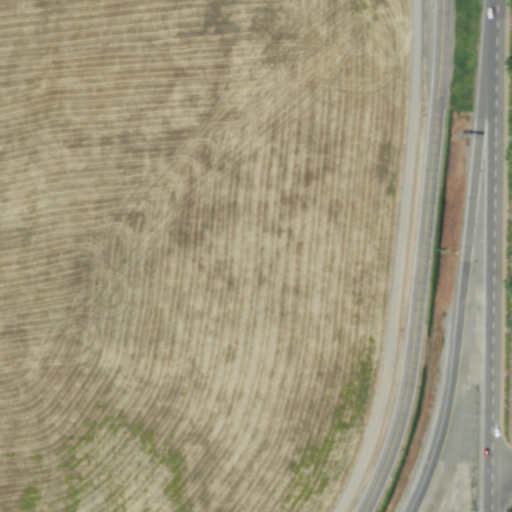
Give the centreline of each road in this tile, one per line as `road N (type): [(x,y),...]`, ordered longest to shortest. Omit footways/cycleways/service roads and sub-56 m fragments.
road 1 (residential): [(364,511),(392,449),(411,374),(442,0)]
road 2 (motorway): [(493,7),(452,380),(414,511)]
road 3 (secondary): [(493,7),(488,511)]
